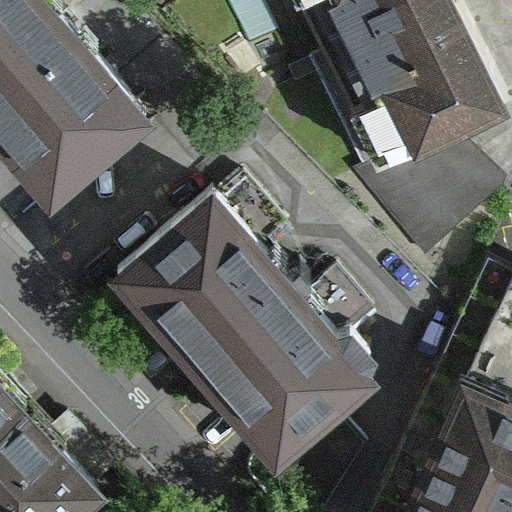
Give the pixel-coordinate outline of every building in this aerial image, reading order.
[(141,107),(46,0),(0,0),(0,144),(43,193),(141,107)] [(504,104),(454,0),(299,0),(377,164),(504,104)] [(369,348),(210,184),(102,289),(260,453),(369,348)] [(511,264),(459,380),(511,403),(511,264)] [(0,424),(46,380),(0,332),(0,424)] [(0,424),(0,510),(1,511),(71,511),(125,461),(46,380),(0,424)] [(511,511),(511,403),(459,380),(399,511),(511,511)]
